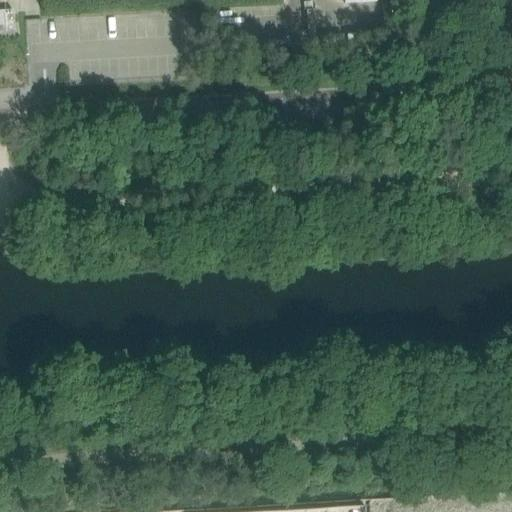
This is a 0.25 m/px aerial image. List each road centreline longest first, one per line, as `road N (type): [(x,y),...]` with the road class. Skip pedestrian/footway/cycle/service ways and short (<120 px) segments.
road 1 (tertiary): [(0,120),(511,91)]
road 2 (track): [(0,205),(511,183)]
